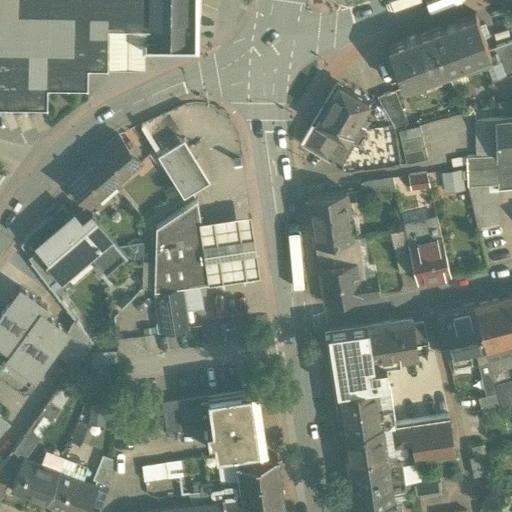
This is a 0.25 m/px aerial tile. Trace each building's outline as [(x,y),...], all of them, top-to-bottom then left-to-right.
[(0,0),(0,107),(41,108),(45,108),(46,108),(47,88),(84,88),(87,88),(87,68),(107,68),(107,43),(107,31),(145,31),(148,31),(148,41),(190,41),(190,0),(0,0)] [(475,14),(430,31),(446,72),(490,56),(475,14)] [(145,31),(107,31),(107,68),(145,69),(145,31)] [(430,31),(387,47),(402,88),(446,72),(430,31)] [(511,41),(493,48),(504,78),(511,75),(511,41)] [(368,103),(337,84),(328,100),(326,101),(323,105),(324,107),(315,123),(316,123),(304,143),(304,144),(331,160),(332,157),(342,139),(345,141),(346,141),(356,124),(368,103)] [(408,127),(394,90),(376,97),(395,130),(398,130),(408,127)] [(511,115),(494,118),(496,155),(496,157),(511,155),(511,115)] [(496,155),(494,118),(474,121),(476,156),(496,155)] [(363,128),(356,124),(346,141),(345,141),(353,146),(363,128)] [(408,127),(398,130),(406,163),(427,158),(419,125),(408,127)] [(118,136),(67,180),(87,204),(88,205),(90,207),(141,162),(118,136)] [(209,180),(183,138),(172,145),(158,154),(182,193),(183,195),(198,186),(209,180)] [(476,156),(466,156),(467,185),(497,183),(496,157),(496,155),(476,156)] [(511,155),(496,157),(497,183),(511,181),(511,155)] [(460,170),(441,173),(444,192),(464,189),(460,170)] [(426,172),(408,174),(410,188),(429,185),(426,172)] [(395,189),(392,176),(364,181),(362,182),(360,184),(359,186),(359,188),(360,195),(395,189)] [(497,183),(467,185),(477,229),(498,224),(497,183)] [(345,191),(308,196),(315,243),(352,237),(345,191)] [(196,199),(156,226),(154,290),(157,290),(181,286),(200,284),(209,282),(200,221),(196,199)] [(66,224),(60,229),(58,227),(37,245),(39,248),(49,259),(46,261),(60,277),(63,281),(65,279),(62,275),(87,254),(109,235),(91,215),(82,222),(73,212),(69,214),(68,216),(63,220),(66,224)] [(205,220),(200,221),(209,282),(214,281),(228,279),(241,278),(253,276),(257,275),(248,214),(243,214),(231,216),(219,218),(205,220)] [(404,229),(408,245),(441,237),(437,218),(436,215),(435,215),(436,219),(405,226),(404,222),(403,223),(404,229)] [(404,229),(389,232),(399,273),(414,269),(408,245),(404,229)] [(127,257),(109,235),(87,254),(105,276),(127,257)] [(352,237),(315,243),(324,304),(361,298),(379,295),(376,276),(358,278),(352,237)] [(441,237),(408,245),(414,269),(417,283),(450,276),(441,237)] [(50,286),(60,277),(46,261),(49,259),(39,248),(28,257),(50,286)] [(143,289),(151,289),(150,260),(142,260),(143,289)] [(200,284),(181,286),(185,311),(204,308),(200,284)] [(181,286),(157,290),(163,330),(187,326),(185,311),(181,286)] [(45,307),(20,288),(0,315),(0,344),(11,352),(5,361),(1,367),(2,367),(8,359),(45,307)] [(511,295),(474,305),(485,348),(494,346),(511,340),(511,295)] [(474,305),(436,314),(447,357),(450,356),(450,359),(469,359),(468,352),(474,350),(478,366),(479,366),(480,374),(491,371),(485,348),(474,305)] [(45,307),(8,359),(2,367),(2,368),(3,367),(9,359),(34,377),(53,351),(67,331),(42,313),(46,307),(45,307)] [(74,319),(69,327),(74,330),(68,338),(85,350),(92,341),(74,319)] [(412,319),(368,326),(373,362),(399,358),(400,360),(417,357),(416,345),(412,321),(412,319)] [(422,320),(412,321),(416,345),(428,343),(422,320)] [(368,326),(328,331),(337,390),(388,383),(385,362),(400,360),(399,358),(373,362),(368,326)] [(69,327),(67,331),(53,351),(74,366),(85,350),(68,338),(74,330),(69,327)] [(511,364),(507,346),(495,350),(494,346),(485,348),(491,371),(501,407),(511,404),(511,364)] [(491,371),(480,374),(485,396),(477,398),(481,413),(501,407),(491,371)] [(388,383),(337,390),(343,430),(382,424),(380,408),(392,407),(388,383)] [(256,387),(207,394),(211,425),(206,426),(206,428),(207,438),(213,437),(215,453),(229,451),(263,446),(265,446),(256,387)] [(33,423),(27,431),(38,439),(60,407),(58,406),(62,400),(53,394),(33,423)] [(207,394),(161,401),(166,434),(206,428),(206,426),(211,425),(207,394)] [(105,405),(90,404),(89,420),(104,421),(105,405)] [(392,407),(380,408),(382,424),(395,423),(393,409),(392,409),(392,407)] [(438,416),(405,421),(408,441),(409,441),(409,442),(413,441),(452,435),(448,415),(438,416)] [(130,416),(120,417),(123,438),(134,436),(130,416)] [(88,423),(78,420),(70,439),(80,443),(88,423)] [(382,424),(343,430),(348,468),(396,461),(395,450),(394,450),(393,445),(409,442),(409,441),(408,441),(405,421),(395,423),(382,424)] [(38,439),(27,431),(13,451),(23,458),(38,439)] [(452,435),(413,441),(416,458),(454,452),(452,435)] [(409,442),(393,445),(394,450),(395,450),(396,461),(416,458),(413,441),(409,442)] [(263,446),(229,451),(231,464),(236,463),(239,480),(243,511),(284,511),(276,456),(265,458),(263,446)] [(102,454),(92,478),(98,480),(109,485),(110,483),(112,457),(102,454)] [(482,454),(469,458),(473,477),(488,473),(482,454)] [(58,471),(23,458),(11,489),(12,489),(12,488),(25,493),(24,494),(46,502),(58,471)] [(180,458),(164,461),(167,476),(182,474),(180,458)] [(144,480),(167,476),(164,461),(142,464),(144,480)] [(396,461),(348,468),(354,506),(394,500),(390,476),(398,475),(396,461)] [(95,486),(58,471),(46,502),(71,511),(85,511),(90,501),(96,486),(95,486)] [(96,486),(90,501),(101,506),(109,485),(98,480),(95,486),(96,486)] [(243,511),(239,480),(199,485),(202,502),(132,511),(243,511)] [(413,484),(415,496),(440,492),(439,480),(413,484)] [(395,511),(394,500),(354,506),(354,511),(395,511)]
